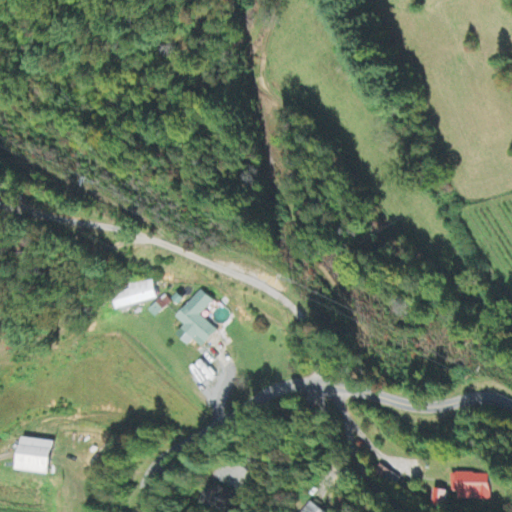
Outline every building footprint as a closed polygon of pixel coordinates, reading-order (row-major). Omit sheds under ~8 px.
[(157,301),(151,281),(126,287),(128,292),(113,295),(117,311),(157,301)] [(177,319),(187,327),(183,331),(197,342),(200,339),(208,346),(219,333),(201,317),(213,303),(200,292),(177,319)] [(156,320),(171,304),(164,297),(149,313),(156,320)] [(52,476),(54,443),(21,441),(19,474),(52,476)] [(400,480),(380,466),(373,476),(393,490),(400,480)] [(492,502),(492,476),(453,475),(452,494),(457,494),(457,502),(492,502)] [(231,511),(237,495),(211,486),(204,507),(221,511),(231,511)]
